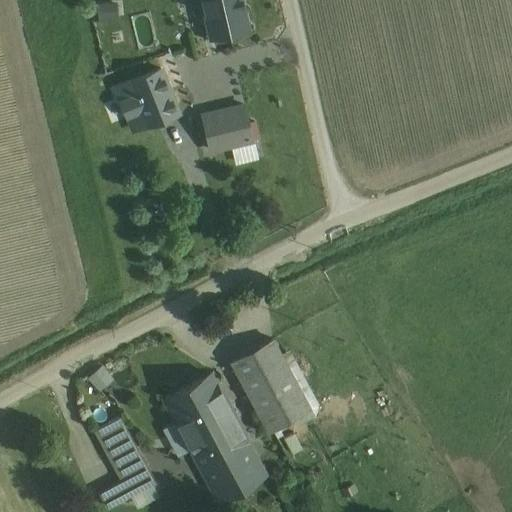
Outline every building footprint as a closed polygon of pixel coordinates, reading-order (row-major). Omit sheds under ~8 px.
[(241,0),(201,0),(210,36),(247,28),(241,0)] [(160,69),(116,87),(132,128),(177,111),(160,69)] [(243,104),(202,114),(210,149),(251,140),(243,104)] [(326,349),(350,388),(382,368),(358,329),(326,349)] [(309,407),(271,337),(231,361),(268,430),(282,422),(309,407)] [(101,389),(115,376),(103,363),(89,375),(101,389)] [(210,372),(165,398),(201,466),(247,441),(210,372)] [(148,463),(120,413),(116,415),(94,428),(122,478),(148,463)] [(247,441),(201,466),(203,469),(219,499),(228,494),(265,474),(247,441)] [(303,474),(278,486),(284,497),(308,485),(303,474)]
